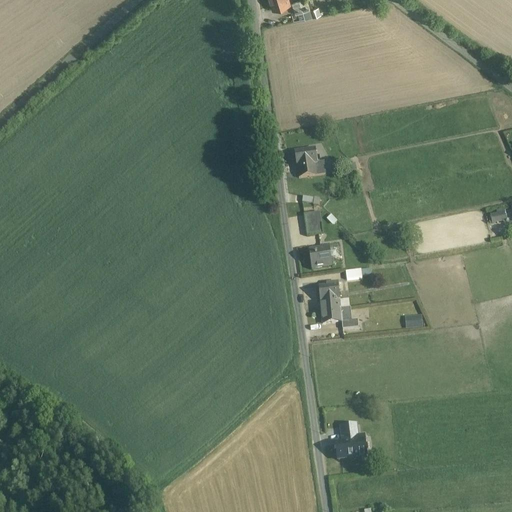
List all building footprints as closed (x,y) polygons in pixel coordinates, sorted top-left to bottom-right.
[(270,0),(273,9),(290,4),(288,0),(270,0)] [(302,0),(292,3),(296,15),(298,14),(305,12),(310,10),(306,0),(302,0)] [(310,10),(312,16),(321,13),(319,7),(310,10)] [(305,12),(298,14),(300,20),(307,18),(305,12)] [(315,149),(295,153),(297,166),(315,163),(317,163),(315,149)] [(317,163),(315,163),(317,176),(325,175),(323,162),(317,163)] [(315,163),(297,166),(299,178),(317,176),(315,163)] [(356,170),(348,173),(350,178),(358,176),(356,170)] [(491,222),(511,219),(511,208),(490,211),(491,222)] [(314,214),(304,215),(307,235),(316,234),(315,226),(314,214)] [(329,248),(309,251),(311,269),(331,266),(329,248)] [(361,270),(346,272),(347,280),(362,278),(362,276),(361,270)] [(326,283),(326,286),(319,287),(320,302),(340,300),(338,282),(326,283)] [(340,300),(320,302),(322,324),(342,322),(352,321),(351,315),(350,308),(349,308),(340,309),(340,300)] [(340,300),(340,309),(349,308),(348,300),(340,300)] [(357,315),(351,315),(352,321),(342,322),(342,330),(358,328),(357,315)] [(406,328),(423,327),(422,315),(405,316),(406,328)] [(351,440),(362,438),(361,429),(349,431),(351,440)] [(351,440),(342,441),(342,444),(336,445),(338,460),(365,457),(363,438),(362,438),(351,440)]
